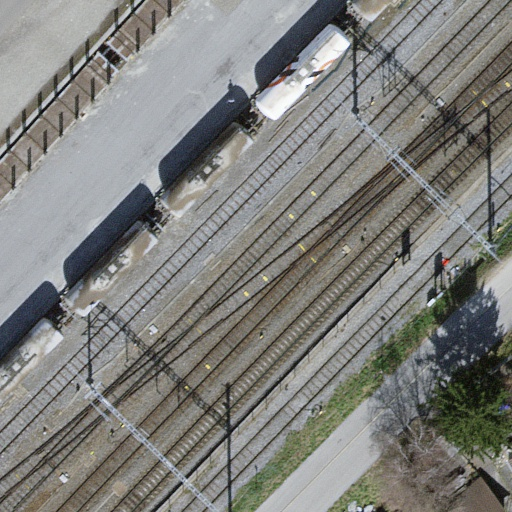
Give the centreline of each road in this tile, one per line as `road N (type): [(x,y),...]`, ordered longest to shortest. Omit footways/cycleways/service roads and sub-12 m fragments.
road 1 (residential): [(278,0),(0,286)]
road 2 (residential): [(511,307),(306,511)]
